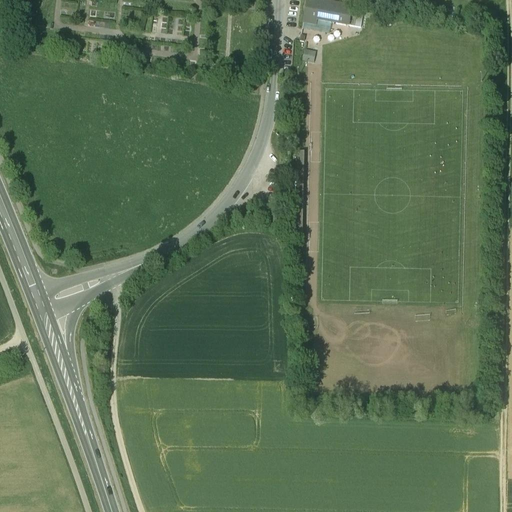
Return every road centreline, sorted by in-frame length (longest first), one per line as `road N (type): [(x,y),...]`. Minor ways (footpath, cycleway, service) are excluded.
road 1 (track): [(508,0),(502,511)]
road 2 (residential): [(105,279),(196,234),(231,205),(265,142),(280,0)]
road 3 (track): [(88,511),(0,275)]
road 4 (track): [(115,276),(110,393),(142,511)]
road 5 (secondary): [(110,511),(66,384)]
